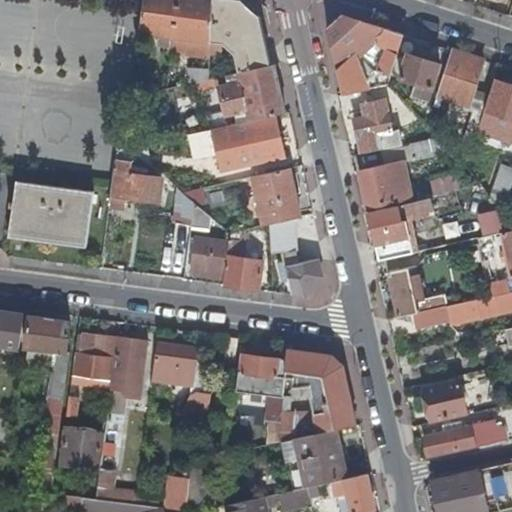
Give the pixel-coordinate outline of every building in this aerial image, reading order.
[(209,0),(142,0),(138,32),(208,41),(209,0)] [(232,53),(236,71),(267,64),(256,17),(248,9),(237,0),(209,0),(208,41),(208,42),(220,44),(232,53)] [(395,57),(395,56),(402,35),(340,15),(325,28),(335,69),(340,94),(361,90),(386,84),(389,76),(391,70),(395,57)] [(467,126),(476,130),(483,110),(486,100),(470,95),(472,89),(482,60),(449,50),(435,96),(473,108),(467,126)] [(400,73),(398,78),(414,83),(410,96),(426,101),(438,65),(406,55),(404,60),(400,73)] [(400,73),(404,60),(395,57),(391,70),(400,73)] [(283,113),(271,63),(267,64),(236,71),(214,76),(223,112),(243,107),(247,121),(251,120),(273,115),(283,113)] [(213,88),(211,77),(206,78),(193,81),(197,92),(213,88)] [(489,134),(493,120),(495,114),(510,118),(508,125),(506,131),(511,132),(511,85),(495,80),(485,111),(483,110),(476,130),(489,134)] [(488,94),(472,89),(470,95),(486,100),(488,94)] [(374,149),(373,150),(399,145),(395,129),(389,131),(382,99),(361,103),(363,116),(351,118),(358,152),(374,149)] [(495,114),(493,120),(508,125),(510,118),(495,114)] [(273,117),(251,122),(226,128),(230,144),(246,140),(252,162),(282,156),(273,117)] [(415,158),(448,152),(434,137),(412,142),(415,158)] [(117,147),(109,206),(124,208),(125,196),(157,201),(160,180),(128,175),(130,160),(123,159),(124,149),(117,147)] [(407,184),(402,161),(358,171),(366,207),(405,199),(403,194),(422,189),(420,182),(407,184)] [(493,187),(509,192),(511,182),(511,169),(500,165),(493,187)] [(299,217),(288,168),(251,176),(262,225),(268,223),(292,218),(299,217)] [(451,184),(449,173),(432,177),(434,188),(451,184)] [(16,180),(13,202),(8,202),(7,208),(12,209),(8,236),(85,248),(93,192),(16,180)] [(176,223),(191,225),(194,204),(180,192),(176,197),(180,199),(176,223)] [(367,212),(378,259),(412,252),(405,219),(433,212),(430,198),(367,212)] [(217,234),(220,225),(194,204),(191,225),(190,231),(217,234)] [(479,218),(483,236),(500,232),(511,229),(511,221),(504,212),(479,218)] [(294,250),(292,218),(268,223),(270,253),(294,250)] [(243,258),(244,229),(230,233),(223,285),(259,290),(263,260),(243,258)] [(508,277),(511,276),(511,229),(500,232),(508,277)] [(190,275),(222,279),(227,242),(195,238),(190,275)] [(288,280),(292,295),(304,297),(320,276),(317,259),(285,265),(284,261),(278,262),(282,282),(288,280)] [(386,272),(396,316),(411,313),(444,305),(442,294),(413,301),(407,276),(415,274),(414,265),(386,272)] [(503,280),(486,283),(489,295),(505,292),(503,280)] [(450,321),(447,305),(444,305),(411,313),(414,329),(450,321)] [(0,311),(0,345),(18,348),(23,314),(0,311)] [(51,383),(66,385),(70,352),(66,352),(70,321),(30,315),(25,347),(56,351),(51,383)] [(74,383),(110,388),(117,337),(84,333),(81,351),(76,350),(72,375),(76,376),(74,383)] [(110,388),(118,389),(124,389),(123,396),(140,398),(147,341),(117,337),(110,388)] [(153,380),(193,386),(196,363),(199,348),(158,342),(153,380)] [(237,390),(270,395),(283,397),(285,372),(287,360),(260,356),(261,349),(243,347),(240,372),(239,372),(237,390)] [(314,415),(317,433),(335,429),(354,425),(341,366),(331,356),(288,350),(287,360),(285,372),(307,375),(311,399),(314,414),(314,415)] [(198,393),(201,393),(205,365),(196,363),(193,386),(192,394),(192,395),(198,393)] [(465,412),(458,379),(422,387),(429,420),(465,412)] [(211,395),(201,393),(198,393),(192,395),(185,414),(207,418),(211,395)] [(268,419),(270,419),(280,420),(283,397),(270,395),(268,419)] [(270,419),(267,444),(278,442),(280,420),(270,419)] [(463,427),(462,421),(444,425),(445,432),(423,436),(427,455),(473,445),(474,447),(506,440),(503,430),(497,431),(494,420),(468,426),(468,427),(463,427)] [(66,427),(61,464),(96,468),(101,432),(66,427)] [(283,441),(294,489),(316,484),(344,478),(346,478),(335,429),(317,433),(283,441)] [(192,511),(215,507),(205,458),(192,461),(189,479),(184,511),(192,511)] [(511,460),(430,478),(436,511),(486,511),(511,506),(511,460)] [(115,470),(99,468),(95,499),(135,505),(137,491),(112,487),(115,470)] [(64,473),(54,472),(51,493),(56,494),(61,495),(64,473)] [(348,493),(339,495),(342,511),(367,511),(373,511),(365,473),(346,478),(344,478),(347,488),(348,493)] [(170,477),(166,509),(184,511),(189,479),(170,477)] [(317,491),(316,484),(294,489),(278,493),(282,511),(309,505),(307,494),(317,491)] [(263,496),(266,511),(282,511),(278,493),(263,496)] [(133,511),(135,505),(95,499),(61,495),(56,494),(54,507),(86,511),(133,511)] [(225,505),(227,511),(266,511),(263,496),(225,505)]
